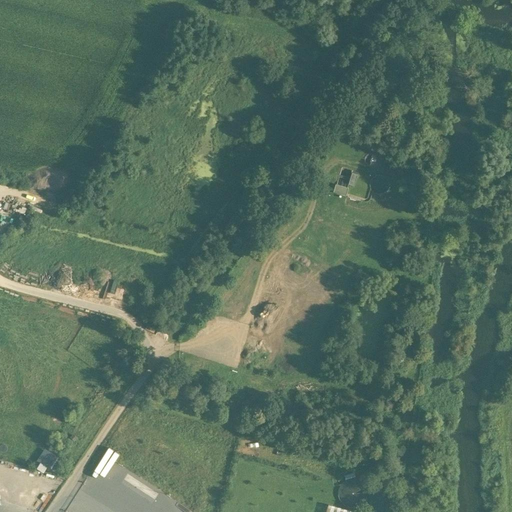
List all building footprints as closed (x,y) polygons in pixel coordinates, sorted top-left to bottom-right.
[(356,174),(351,173),(348,183),(353,185),(356,174)] [(346,187),(335,183),(332,190),(344,194),(346,187)] [(260,349),(248,345),(242,365),(254,368),(260,349)] [(58,456),(48,451),(38,467),(44,471),(47,465),(51,468),(58,456)] [(29,499),(22,496),(19,505),(27,507),(29,499)]
